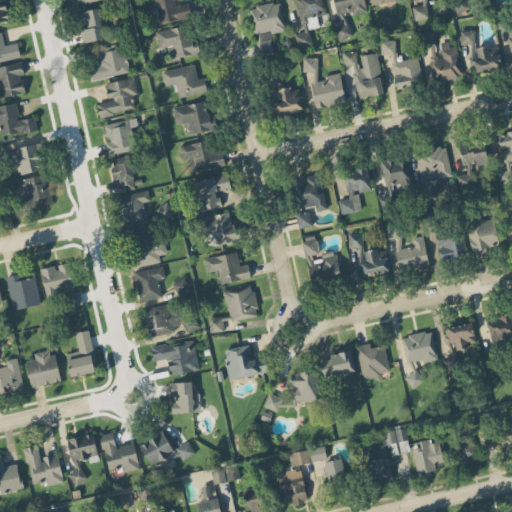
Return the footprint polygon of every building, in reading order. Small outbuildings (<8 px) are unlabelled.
[(0,0),(0,20),(11,18),(7,0),(0,0)] [(155,0),(158,21),(191,16),(189,2),(178,4),(176,0),(155,0)] [(295,0),(302,31),(295,33),(298,46),(312,43),(309,28),(321,26),(319,15),(325,13),(322,0),(295,0)] [(335,25),(337,38),(350,36),(346,13),(366,10),(364,0),(334,0),(339,24),(335,25)] [(452,0),(456,12),(469,8),(466,0),(452,0)] [(280,1),(251,6),(259,55),(274,53),(271,32),(284,30),(280,1)] [(414,19),(428,17),(426,4),(412,6),(414,19)] [(77,11),(83,42),(109,36),(105,16),(100,17),(98,7),(77,11)] [(192,54),(190,26),(156,28),(157,46),(168,45),(169,55),(192,54)] [(474,29),(460,29),(460,43),(471,43),(471,69),(499,69),(499,45),(474,45),(474,29)] [(0,30),(0,60),(21,56),(17,41),(4,44),(1,30),(0,30)] [(431,78),(459,77),(458,45),(448,45),(448,40),(437,41),(436,30),(420,31),(420,44),(430,44),(431,78)] [(381,53),(392,52),(394,86),(421,83),(419,55),(396,57),(394,38),(380,40),(381,53)] [(91,79),(128,71),(122,42),(97,47),(100,62),(88,65),(91,79)] [(377,51),(360,54),(362,66),(359,67),(356,49),(341,51),(343,65),(352,63),(357,98),(384,93),(377,51)] [(340,73),(318,77),(315,55),(302,58),(304,71),(310,71),(316,105),(345,100),(340,73)] [(24,73),(21,60),(0,65),(0,93),(1,96),(25,90),(21,74),(24,73)] [(162,70),(164,84),(176,82),(178,96),(208,90),(205,77),(197,78),(194,64),(162,70)] [(137,93),(134,76),(106,82),(109,99),(96,102),(99,116),(134,108),(131,94),(137,93)] [(299,86),(273,89),(276,113),(302,109),(299,86)] [(173,105),(175,123),(189,121),(190,132),(210,129),(206,100),(173,105)] [(0,125),(2,135),(36,128),(34,116),(19,119),(16,101),(0,104),(0,125)] [(108,154),(133,148),(129,129),(138,127),(136,116),(104,123),(108,140),(105,140),(108,154)] [(511,132),(501,132),(502,170),(499,171),(499,184),(511,183),(511,132)] [(222,150),(212,152),(210,138),(179,144),(182,158),(187,157),(190,171),(225,164),(222,150)] [(14,148),(21,173),(42,168),(35,142),(14,148)] [(456,174),(459,189),(474,186),(470,166),(488,162),(486,147),(469,149),(468,143),(460,144),(465,173),(456,174)] [(450,175),(447,145),(416,149),(419,179),(450,175)] [(118,191),(136,187),(128,154),(109,158),(118,191)] [(381,158),(384,184),(410,181),(407,155),(381,158)] [(372,188),(368,166),(343,170),(348,197),(338,199),(341,212),(360,209),(357,191),(372,188)] [(326,208),(319,172),(304,175),(305,180),(293,182),(299,207),(315,204),(316,210),(326,208)] [(52,203),(48,173),(15,178),(17,191),(23,191),(25,206),(52,203)] [(198,179),(199,186),(194,187),(198,210),(222,205),(219,191),(231,188),(228,173),(198,179)] [(150,199),(147,188),(116,196),(120,212),(124,227),(148,220),(143,201),(150,199)] [(511,209),(511,192),(502,192),(502,209),(511,209)] [(158,222),(175,216),(169,202),(153,208),(158,222)] [(312,224),(309,211),(296,214),(299,227),(312,224)] [(216,243),(235,240),(231,212),(196,216),(198,234),(215,232),(216,243)] [(493,215),(465,221),(472,254),(490,250),(489,245),(499,243),(493,215)] [(428,264),(423,234),(412,236),(413,245),(403,247),(398,222),(385,224),(388,238),(394,237),(399,269),(428,264)] [(159,253),(166,252),(164,241),(153,242),(150,228),(128,232),(133,265),(160,261),(159,253)] [(465,254),(460,228),(435,233),(440,259),(465,254)] [(363,232),(348,232),(348,246),(358,246),(358,266),(363,266),(363,272),(388,272),(387,249),(363,249),(363,232)] [(318,252),(316,233),(302,235),(309,282),(340,278),(335,249),(318,252)] [(250,277),(247,263),(239,265),(237,251),(204,257),(207,271),(218,269),(220,282),(250,277)] [(40,267),(45,292),(65,288),(69,306),(83,303),(79,289),(75,289),(69,261),(56,264),(40,267)] [(140,301),(162,296),(158,279),(165,277),(163,264),(133,271),(140,301)] [(13,308),(40,303),(35,275),(24,277),(23,272),(6,275),(13,308)] [(177,294),(190,290),(186,277),(173,281),(177,294)] [(224,291),(229,319),(258,314),(252,285),(224,291)] [(142,308),(148,336),(175,330),(174,326),(186,324),(183,310),(170,312),(168,302),(142,308)] [(511,335),(511,314),(488,315),(489,336),(511,335)] [(223,315),(209,316),(209,330),(224,330),(223,315)] [(476,343),(472,321),(443,327),(449,356),(444,357),(446,371),(459,368),(455,348),(476,343)] [(66,353),(71,375),(96,370),(88,329),(74,331),(78,350),(66,353)] [(437,359),(431,330),(402,335),(410,373),(407,374),(409,385),(423,382),(419,363),(437,359)] [(171,374),(199,369),(193,338),(151,346),(154,360),(168,358),(171,374)] [(355,345),(362,378),(390,372),(384,344),(371,347),(370,342),(355,345)] [(228,378),(268,371),(266,356),(249,359),(248,353),(251,353),(249,343),(223,348),(228,378)] [(33,352),(35,358),(25,360),(31,386),(59,380),(52,348),(33,352)] [(320,356),(324,376),(354,370),(351,350),(320,356)] [(0,366),(0,392),(23,389),(17,356),(5,359),(6,365),(0,366)] [(317,372),(291,372),(291,401),(318,400),(317,372)] [(200,410),(199,392),(192,392),(192,380),(172,381),(172,401),(171,401),(171,411),(200,410)] [(276,410),(282,397),(269,391),(263,405),(276,410)] [(383,444),(398,441),(400,451),(409,449),(405,426),(380,431),(383,444)] [(134,441),(115,445),(113,431),(100,433),(107,469),(121,466),(122,471),(139,468),(134,441)] [(140,443),(149,464),(174,452),(164,431),(140,443)] [(97,454),(93,432),(67,437),(74,470),(69,471),(72,484),(85,481),(80,457),(97,454)] [(457,435),(460,462),(476,460),(473,434),(457,435)] [(435,463),(443,461),(438,438),(421,442),(422,445),(412,448),(418,475),(437,471),(435,463)] [(182,459),(195,452),(188,440),(175,446),(182,459)] [(25,446),(31,482),(46,479),(47,484),(63,481),(58,453),(41,456),(39,444),(25,446)] [(312,460),(327,457),(324,444),(309,447),(312,460)] [(277,471),(280,490),(286,489),(288,504),(308,500),(303,474),(313,472),(308,448),(288,452),(291,469),(277,471)] [(0,492),(22,488),(17,462),(2,465),(0,454),(0,492)] [(374,482),(392,478),(390,465),(384,466),(382,457),(369,459),(374,482)] [(324,460),(327,482),(345,480),(342,458),(324,460)] [(211,470),(213,482),(240,477),(237,464),(211,470)] [(200,486),(203,499),(198,500),(200,511),(220,511),(218,496),(211,497),(209,484),(200,486)] [(247,511),(264,507),(259,484),(242,487),(247,511)] [(173,511),(173,509),(166,510),(165,503),(156,505),(157,511),(173,511)]
